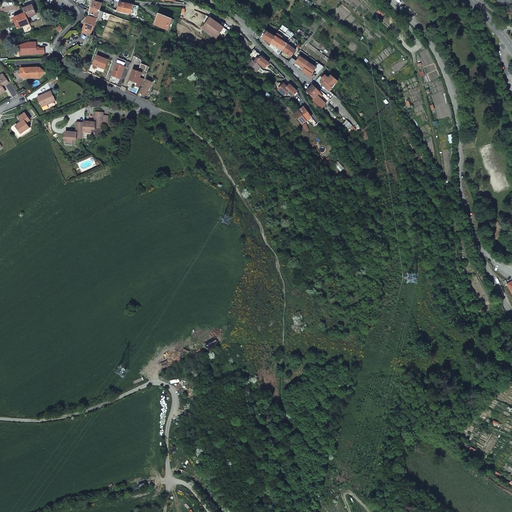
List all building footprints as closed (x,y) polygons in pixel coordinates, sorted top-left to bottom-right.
[(500,3),(505,9),(511,4),(511,0),(496,0),(499,4),(500,3)] [(94,1),(89,15),(97,18),(99,11),(102,3),(94,1)] [(136,15),(137,9),(138,6),(134,6),(119,3),(117,11),(136,15)] [(36,15),(32,6),(24,9),(26,14),(27,18),(36,15)] [(26,14),(13,18),(17,29),(29,24),(27,18),(26,14)] [(158,14),(154,24),(168,29),(172,19),(158,14)] [(89,15),(83,29),(80,36),(85,38),(88,40),(97,18),(89,15)] [(202,28),(216,38),(222,30),(223,28),(210,18),(202,28)] [(238,31),(236,36),(245,45),(248,42),(238,31)] [(267,31),(263,38),(271,43),(275,36),(267,31)] [(275,36),(271,43),(282,50),(287,44),(275,36)] [(36,43),(19,44),(19,55),(45,53),(44,48),(37,49),(36,43)] [(287,44),(282,50),(290,56),(291,57),(296,51),(287,44)] [(281,52),(288,58),(290,56),(282,50),(281,52)] [(97,56),(94,65),(104,69),(108,60),(97,56)] [(258,64),(265,68),(269,63),(261,57),(259,60),(257,58),(254,62),(252,60),(248,66),(256,72),(260,66),(258,65),(258,64)] [(304,69),(302,72),(311,79),(314,75),(313,75),(318,69),(308,63),(300,57),(296,63),(304,69)] [(140,88),(146,75),(149,67),(150,67),(142,63),(138,71),(134,69),(130,78),(136,81),(137,83),(136,86),(140,88)] [(116,64),(112,75),(120,79),(124,67),(116,64)] [(39,68),(21,69),(21,73),(20,75),(24,80),(25,79),(27,77),(30,77),(30,79),(39,78),(41,78),(45,73),(40,68),(39,68)] [(297,80),(300,75),(294,71),(291,75),(297,80)] [(335,84),(325,75),(322,79),(320,77),(317,80),(330,91),(335,84)] [(0,95),(5,92),(1,85),(3,83),(5,86),(9,83),(5,78),(1,80),(0,78),(0,95)] [(146,79),(141,92),(147,95),(148,92),(147,91),(151,82),(146,79)] [(297,92),(290,85),(287,88),(283,84),(278,90),(284,95),(288,92),(293,96),(297,92)] [(326,104),(318,95),(320,92),(313,85),(307,91),(314,98),(314,99),(323,108),(326,104)] [(45,94),(41,96),(37,98),(41,107),(55,101),(51,92),(46,95),(45,94)] [(304,107),(294,114),(302,124),(311,117),(306,111),(307,110),(305,107),(304,108),(304,107)] [(84,122),(83,133),(90,134),(91,128),(94,129),(94,127),(102,127),(102,125),(107,125),(108,115),(103,115),(103,112),(96,111),(95,122),(84,121),(84,122)] [(21,134),(27,130),(29,128),(26,123),(30,121),(25,114),(19,118),(22,122),(16,127),(21,134)] [(65,130),(64,143),(72,144),(72,136),(83,137),(83,133),(84,122),(77,121),(76,131),(65,130)]
